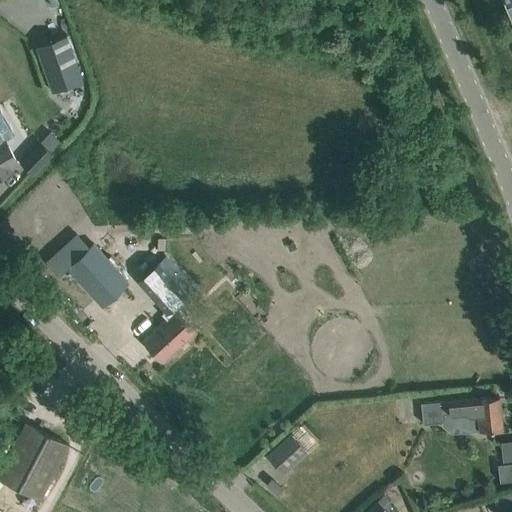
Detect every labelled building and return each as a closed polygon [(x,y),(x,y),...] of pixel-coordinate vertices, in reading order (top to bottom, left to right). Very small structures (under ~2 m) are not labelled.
[(67,34),(35,45),(51,91),(82,80),(67,34)] [(0,175),(11,170),(10,168),(18,163),(5,140),(0,142),(0,175)] [(32,172),(51,152),(40,141),(21,161),(32,172)] [(128,281),(93,243),(66,267),(101,305),(128,281)] [(165,256),(140,279),(166,309),(162,313),(166,318),(176,309),(178,307),(174,303),(185,294),(193,286),(165,256)] [(204,292),(214,302),(224,292),(215,282),(204,292)] [(166,318),(142,340),(162,361),(196,330),(176,309),(166,318)] [(498,395),(476,397),(476,396),(420,402),(422,423),(441,421),(444,418),(444,413),(464,411),(468,414),(477,413),(479,429),(501,427),(498,395)] [(0,477),(39,498),(68,444),(25,421),(0,469),(0,477)] [(308,451),(291,432),(267,454),(284,472),(308,451)] [(511,463),(498,465),(499,482),(511,480),(511,463)] [(377,500),(365,511),(387,511),(389,511),(377,500)]
